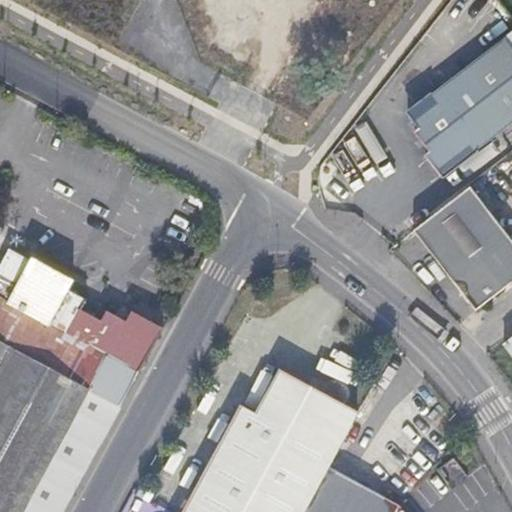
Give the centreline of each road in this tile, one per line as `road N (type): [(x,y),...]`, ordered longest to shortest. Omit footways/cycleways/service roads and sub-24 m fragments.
road 1 (unclassified): [(264,199),(93,511)]
road 2 (unclassified): [(264,199),(459,365),(511,443)]
road 3 (residential): [(0,57),(264,199)]
